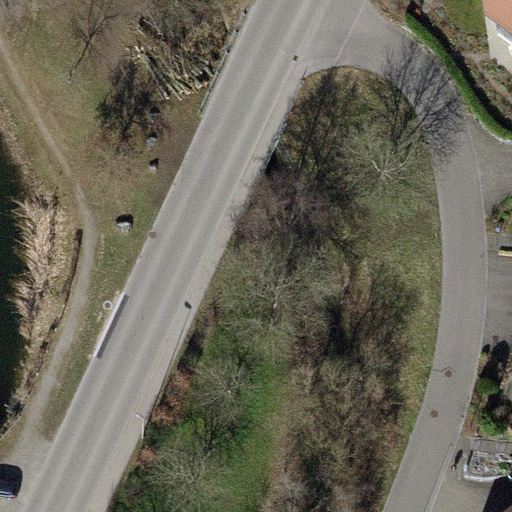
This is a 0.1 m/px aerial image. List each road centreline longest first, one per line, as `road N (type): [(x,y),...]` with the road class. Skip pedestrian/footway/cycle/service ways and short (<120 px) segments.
road 1 (tertiary): [(299,0),(63,511)]
road 2 (residential): [(344,0),(410,67),(441,121),(462,230),(442,413),(406,511)]
